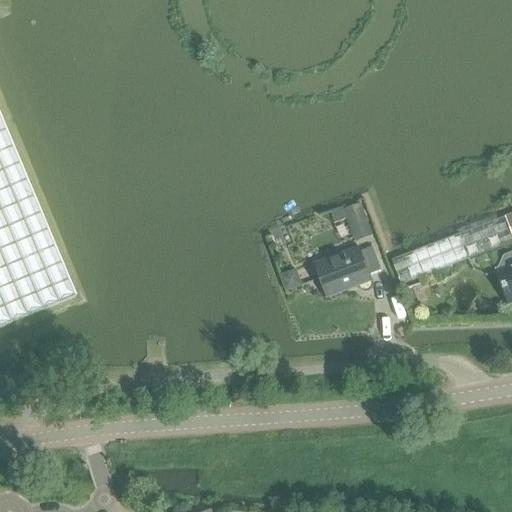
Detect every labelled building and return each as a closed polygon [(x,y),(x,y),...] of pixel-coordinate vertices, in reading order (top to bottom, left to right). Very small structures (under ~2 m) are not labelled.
[(0,331),(75,300),(0,119),(0,331)] [(355,242),(372,236),(360,204),(344,210),(343,208),(329,212),(334,224),(346,219),(355,242)] [(511,243),(511,215),(392,261),(401,286),(511,243)] [(372,248),(359,252),(358,250),(315,266),(327,299),(371,283),(368,277),(381,272),(372,248)] [(499,272),(497,272),(510,306),(511,305),(511,255),(504,258),(498,270),(499,272)]
